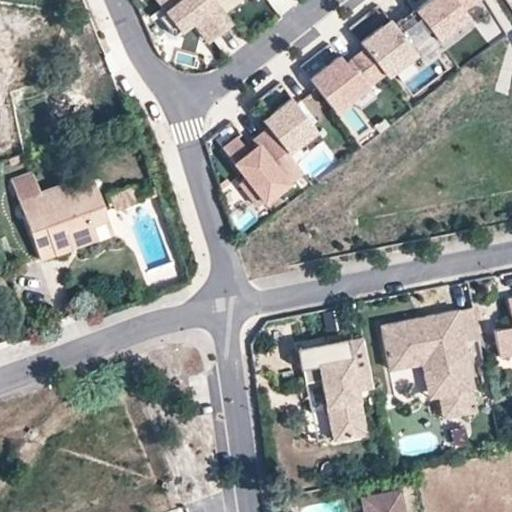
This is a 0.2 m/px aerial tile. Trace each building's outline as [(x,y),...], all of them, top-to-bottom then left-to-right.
[(215,0),(156,0),(177,27),(188,19),(204,40),(230,20),(215,0)] [(420,0),(414,5),(437,37),(468,14),(460,4),(465,0),(420,0)] [(391,15),(360,39),(364,43),(381,66),(388,75),(420,52),(425,58),(443,44),(437,37),(414,5),(395,20),(391,15)] [(338,51),(308,73),(331,104),(381,66),(364,43),(344,59),(338,51)] [(287,90),(259,113),(266,121),(284,145),(312,123),(287,90)] [(234,158),(232,160),(261,197),(301,166),(284,145),(266,121),(252,132),(258,140),(250,146),(234,158)] [(223,144),(234,158),(250,146),(239,132),(223,144)] [(41,257),(78,243),(72,228),(91,221),(107,215),(90,168),(44,185),(37,166),(11,175),(41,257)] [(138,197),(149,190),(143,180),(132,188),(138,197)] [(72,228),(78,243),(97,236),(91,221),(72,228)] [(511,295),(501,298),(508,326),(489,330),(495,358),(511,354),(511,295)] [(476,341),(469,308),(376,327),(383,360),(415,354),(418,365),(421,384),(430,382),(433,397),(469,390),(460,344),(476,341)] [(370,388),(359,338),(327,346),(326,343),(292,351),(297,370),(315,366),(324,364),(329,372),(324,380),(319,380),(333,441),(363,434),(354,392),(370,388)] [(415,354),(383,360),(385,371),(418,365),(415,354)] [(324,364),(315,366),(319,380),(324,380),(329,372),(324,364)] [(424,399),(433,397),(430,382),(421,384),(424,399)] [(400,511),(396,489),(365,496),(368,510),(359,511),(358,511),(400,511)] [(368,510),(365,496),(356,498),(359,511),(368,510)]
